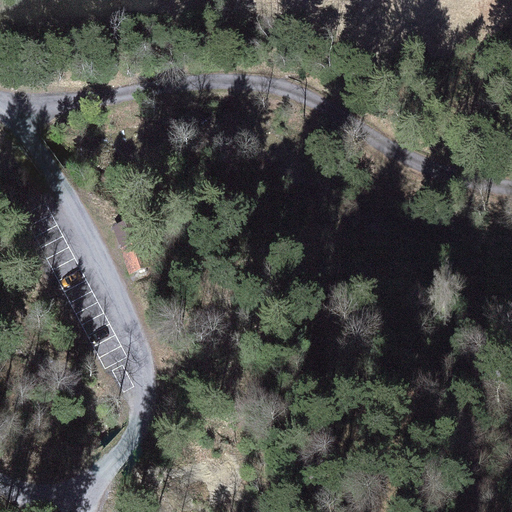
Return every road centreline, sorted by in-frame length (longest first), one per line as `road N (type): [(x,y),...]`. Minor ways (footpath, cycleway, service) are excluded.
road 1 (unclassified): [(0,103),(10,110),(200,86),(284,88),(412,161),(511,185)]
road 2 (track): [(10,110),(62,187),(105,273),(135,365),(141,407),(75,511)]
